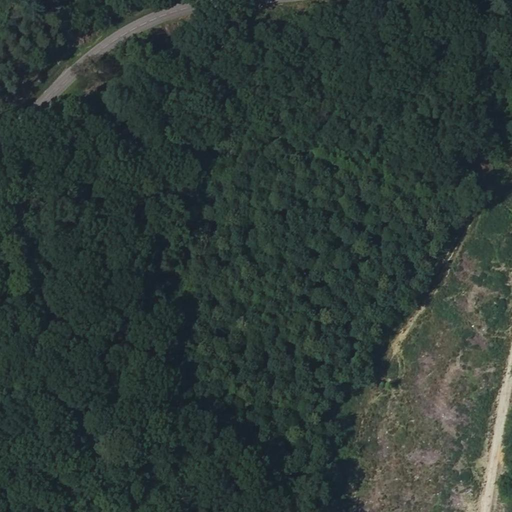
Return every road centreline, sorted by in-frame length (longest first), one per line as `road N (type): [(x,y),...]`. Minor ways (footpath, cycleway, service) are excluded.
road 1 (tertiary): [(0,146),(112,39),(168,10),(225,0)]
road 2 (track): [(488,511),(511,389)]
